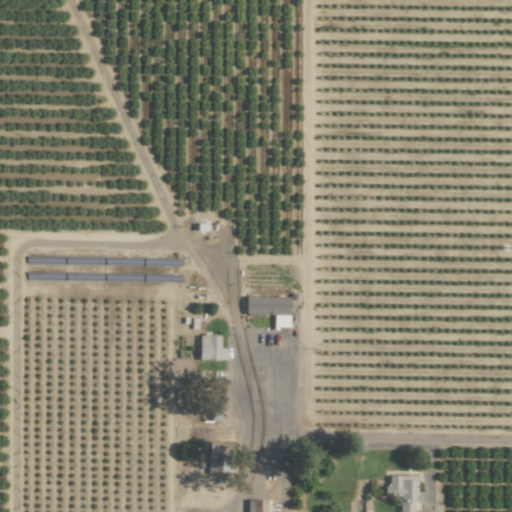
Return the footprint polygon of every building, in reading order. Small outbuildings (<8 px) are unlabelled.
[(244,314),(287,315),(288,298),(244,297),(244,314)] [(198,360),(218,359),(218,335),(197,336),(198,360)] [(226,442),(207,442),(207,473),(226,474),(226,442)] [(411,511),(412,504),(417,503),(417,476),(387,476),(388,485),(383,485),(383,496),(398,496),(397,511),(411,511)] [(245,511),(268,511),(269,500),(246,500),(245,511)]
